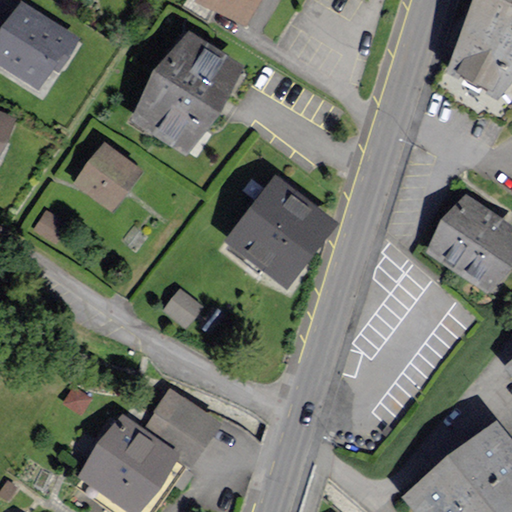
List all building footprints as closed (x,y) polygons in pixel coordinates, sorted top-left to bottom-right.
[(258,0),(192,0),(246,26),(258,0)] [(511,0),(474,0),(442,68),(502,97),(511,84),(511,0)] [(80,41),(17,1),(0,26),(0,66),(38,91),(54,67),(61,71),(80,41)] [(244,62),(186,25),(129,116),(188,152),(244,62)] [(0,152),(16,120),(0,111),(0,152)] [(143,169),(105,141),(74,183),(113,210),(143,169)] [(339,221),(271,173),(221,242),(289,291),(339,221)] [(511,275),(511,220),(466,191),(426,252),(498,297),(511,275)] [(69,224),(46,210),(34,229),(58,243),(69,224)] [(211,310),(187,293),(171,314),(195,332),(211,310)] [(222,423),(169,386),(141,425),(123,412),(76,478),(124,511),(145,511),(182,460),(191,466),(222,423)] [(511,511),(511,435),(497,417),(404,491),(421,511),(511,511)]
